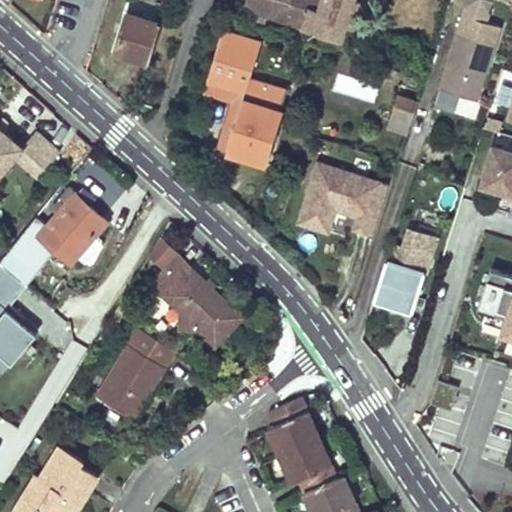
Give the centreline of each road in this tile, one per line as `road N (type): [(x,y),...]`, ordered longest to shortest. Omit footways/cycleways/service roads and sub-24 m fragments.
road 1 (residential): [(325,340),(250,253),(0,29)]
road 2 (residential): [(440,511),(325,340)]
road 3 (residential): [(221,422),(325,340)]
road 4 (residential): [(133,511),(162,469),(221,422)]
